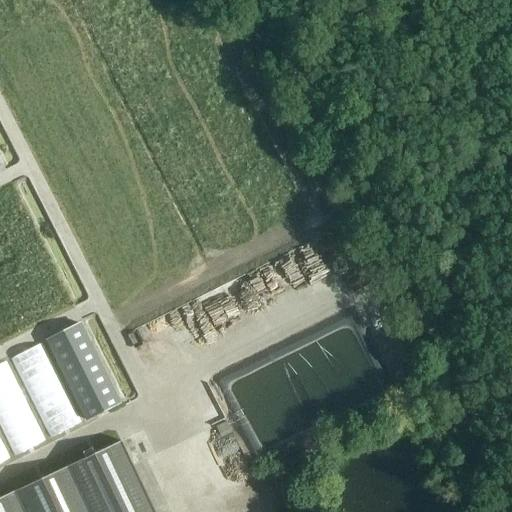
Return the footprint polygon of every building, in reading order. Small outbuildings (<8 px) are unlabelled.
[(25,324),(59,309),(23,226),(0,236),(0,336),(26,325),(25,324)] [(77,326),(47,342),(87,420),(117,405),(77,326)] [(0,460),(3,459),(2,456),(41,440),(40,437),(70,425),(36,342),(1,357),(2,359),(0,360),(0,460)] [(238,468),(224,432),(180,448),(194,485),(238,468)] [(0,498),(0,511),(154,511),(121,441),(0,498)]
